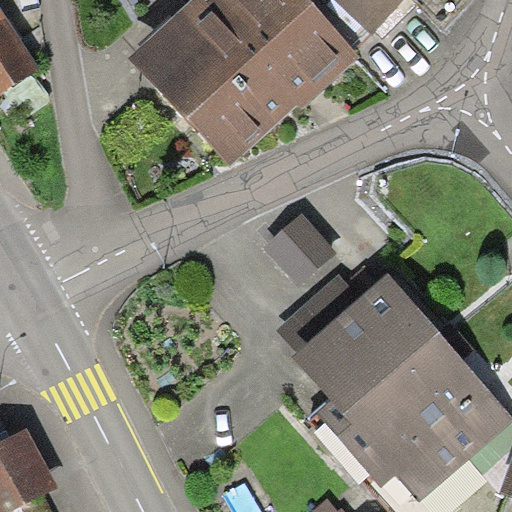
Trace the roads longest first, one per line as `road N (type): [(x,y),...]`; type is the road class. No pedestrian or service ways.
road 1 (residential): [(100,259),(463,99)]
road 2 (residential): [(50,0),(83,203),(100,259)]
road 3 (tertiary): [(24,297),(142,511)]
